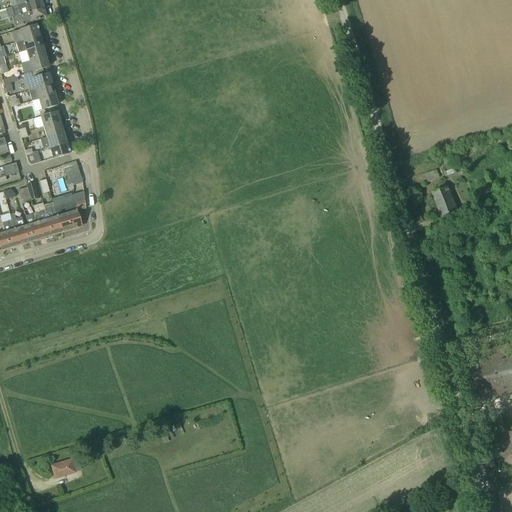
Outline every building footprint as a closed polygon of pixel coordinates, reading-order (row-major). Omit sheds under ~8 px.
[(43,7),(41,0),(32,0),(11,6),(14,16),(43,7)] [(15,28),(31,23),(38,20),(38,21),(40,20),(47,18),(43,7),(14,16),(12,17),(15,28)] [(39,29),(38,29),(36,25),(10,33),(13,43),(15,43),(41,35),(39,29)] [(43,42),(41,35),(15,43),(18,53),(26,51),(43,46),(41,42),(43,42)] [(45,50),(44,50),(43,46),(26,51),(29,61),(47,56),(45,50)] [(49,63),(47,56),(29,61),(32,72),(42,69),(49,67),(48,63),(49,63)] [(22,75),(24,81),(28,91),(30,91),(53,84),(51,77),(50,78),(49,74),(44,75),(42,69),(32,72),(22,75)] [(11,82),(4,84),(7,92),(13,90),(11,83),(11,82)] [(55,90),(53,84),(30,91),(33,101),(38,99),(55,94),(54,91),(55,90)] [(58,105),(57,101),(58,101),(56,94),(55,94),(38,99),(42,110),(39,111),(40,117),(46,115),(44,109),(58,105)] [(60,116),(58,116),(57,112),(46,115),(40,117),(44,127),(62,122),(60,116)] [(64,129),(62,122),(44,127),(44,129),(46,135),(47,138),(63,133),(62,129),(64,129)] [(66,136),(64,137),(63,133),(47,138),(41,139),(44,150),(50,148),(68,143),(66,136)] [(70,149),(68,143),(50,148),(53,159),(69,154),(68,150),(70,149)] [(6,146),(0,147),(0,154),(8,152),(6,146)] [(34,153),(33,153),(26,155),(27,160),(28,162),(29,163),(29,164),(30,165),(31,165),(32,165),(33,165),(37,163),(34,153)] [(4,164),(11,162),(9,155),(2,157),(4,164)] [(15,165),(2,169),(5,178),(18,175),(15,165)] [(68,181),(81,177),(77,166),(64,170),(68,181)] [(425,175),(425,176),(428,183),(440,178),(436,170),(425,175)] [(46,180),(39,182),(43,194),(50,192),(46,180)] [(27,188),(31,200),(38,198),(34,183),(27,185),(28,188),(27,188)] [(458,212),(449,186),(432,192),(442,218),(458,212)] [(27,188),(18,191),(21,203),(31,200),(27,188)] [(3,192),(5,200),(16,197),(15,194),(11,189),(3,192)] [(53,204),(61,232),(73,229),(75,229),(78,229),(79,227),(81,226),(77,211),(86,208),(84,194),(73,198),(73,199),(53,204)] [(44,207),(52,235),(61,232),(53,204),(44,207)] [(35,216),(42,238),(52,235),(44,207),(34,210),(35,216)] [(31,241),(32,241),(42,238),(35,216),(26,219),(28,225),(24,226),(23,226),(26,237),(30,235),(31,241)] [(0,220),(0,250),(9,248),(2,226),(0,220)] [(12,223),(19,245),(31,241),(30,235),(26,237),(23,226),(24,226),(23,220),(12,223)] [(9,248),(19,245),(12,223),(2,226),(9,248)] [(511,343),(457,358),(471,408),(511,395),(511,343)] [(499,467),(511,464),(511,431),(491,437),(499,467)] [(76,470),(73,458),(53,464),(57,477),(76,470)]
